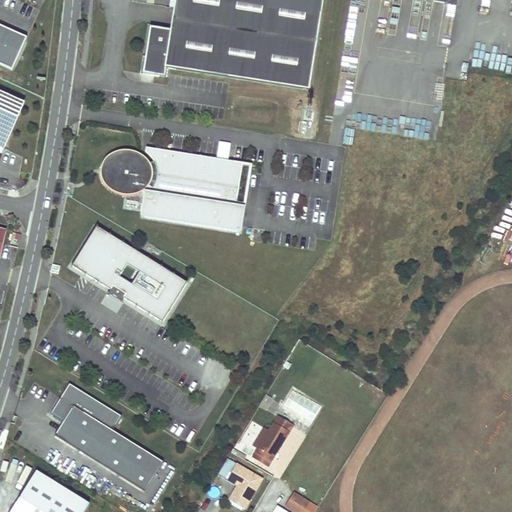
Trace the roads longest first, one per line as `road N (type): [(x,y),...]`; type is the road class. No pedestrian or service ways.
road 1 (unclassified): [(72,0),(41,213)]
road 2 (unclassified): [(41,213),(0,387)]
